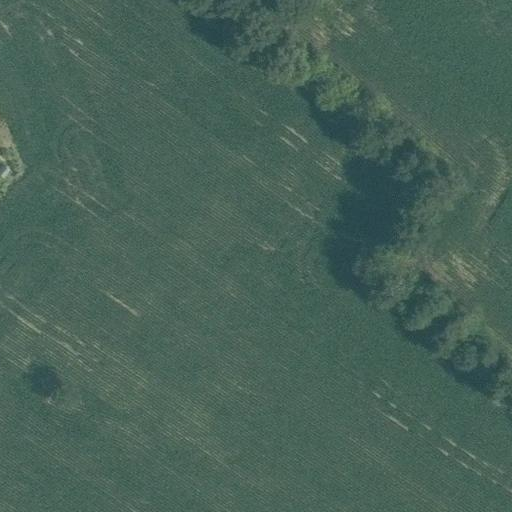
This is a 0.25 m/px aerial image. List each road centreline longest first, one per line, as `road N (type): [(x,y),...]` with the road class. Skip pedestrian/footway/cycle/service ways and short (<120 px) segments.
road 1 (residential): [(178,511),(455,151)]
road 2 (residential): [(455,151),(249,0)]
